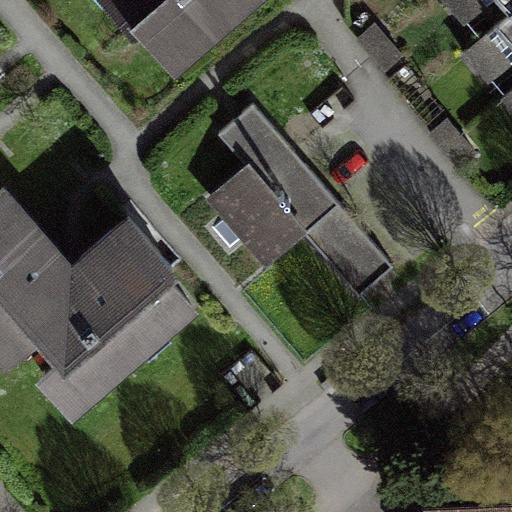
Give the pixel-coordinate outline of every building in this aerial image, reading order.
[(121,0),(181,66),(254,0),(121,0)] [(511,0),(475,0),(511,48),(511,0)] [(241,154),(203,187),(267,261),(306,227),(360,289),(393,260),(254,99),(219,129),(241,154)] [(17,192),(0,206),(0,358),(72,442),(208,326),(127,232),(84,269),(17,192)] [(511,511),(511,500),(432,505),(431,511),(511,511)]
